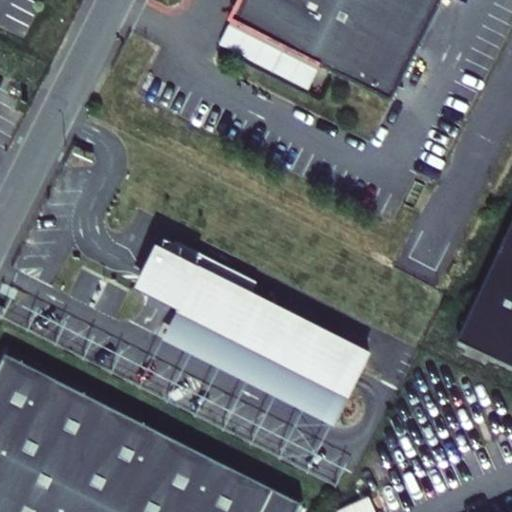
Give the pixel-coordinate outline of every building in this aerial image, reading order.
[(322,65),(392,100),(443,0),(241,0),(232,19),(322,65)] [(322,65),(232,19),(219,45),(309,90),(322,65)] [(511,225),(459,340),(511,364),(511,225)] [(299,511),(302,508),(7,359),(0,372),(0,511),(299,511)] [(335,510),(335,511),(375,511),(369,495),(335,510)]
